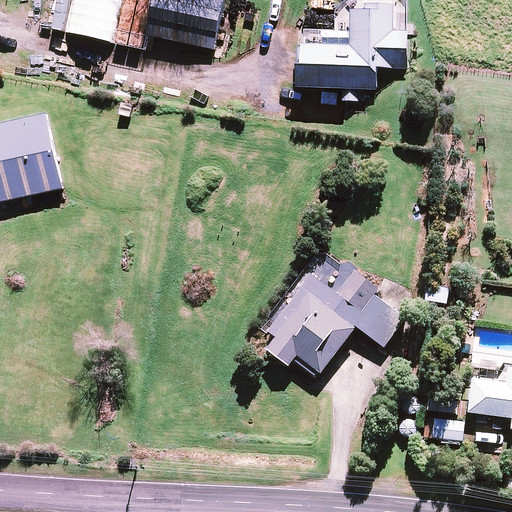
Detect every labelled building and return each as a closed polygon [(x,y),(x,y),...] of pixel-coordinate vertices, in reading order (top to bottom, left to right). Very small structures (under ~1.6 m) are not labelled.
[(154,0),(147,39),(215,53),(225,0),(154,0)] [(297,93),(377,94),(377,72),(407,72),(407,35),(394,35),(394,11),(366,11),(366,17),(351,17),(350,51),(297,50),(297,93)] [(0,127),(0,205),(63,192),(47,117),(0,127)] [(374,298),(379,291),(355,273),(337,297),(312,278),(268,336),(274,340),(265,352),(289,370),(294,364),(315,380),(318,376),(321,378),(357,331),(384,351),(406,321),(374,298)] [(511,371),(507,371),(505,386),(472,381),(468,416),(511,421),(510,432),(511,432),(511,371)] [(417,433),(417,417),(400,417),(401,434),(417,433)] [(432,439),(463,443),(466,424),(435,420),(432,439)]
